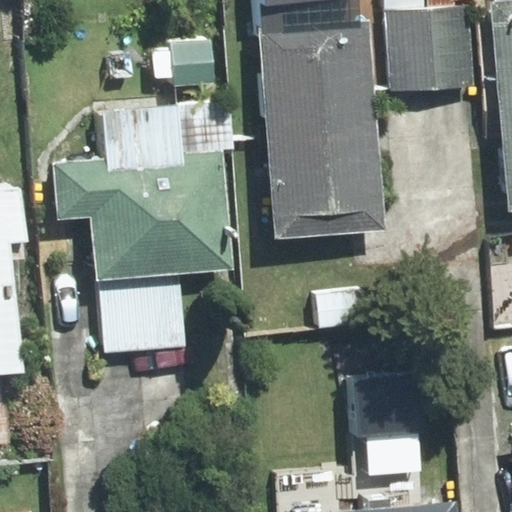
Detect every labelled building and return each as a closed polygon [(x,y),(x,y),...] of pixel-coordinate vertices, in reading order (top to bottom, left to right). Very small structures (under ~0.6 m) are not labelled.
[(260,0),(261,30),(276,238),(385,230),(370,22),(359,23),(357,0),(260,0)] [(467,0),(385,0),(391,90),(472,85),(467,0)] [(511,1),(492,3),(510,211),(511,210),(511,1)] [(179,276),(236,271),(223,105),(103,115),(106,161),(55,165),(59,219),(91,216),(96,282),(179,276)] [(26,240),(21,187),(0,188),(0,366),(2,366),(24,364),(12,242),(26,240)] [(179,276),(96,282),(103,352),(185,346),(179,276)] [(2,366),(0,366),(0,442),(9,442),(2,366)] [(455,511),(455,503),(335,511),(455,511)]
